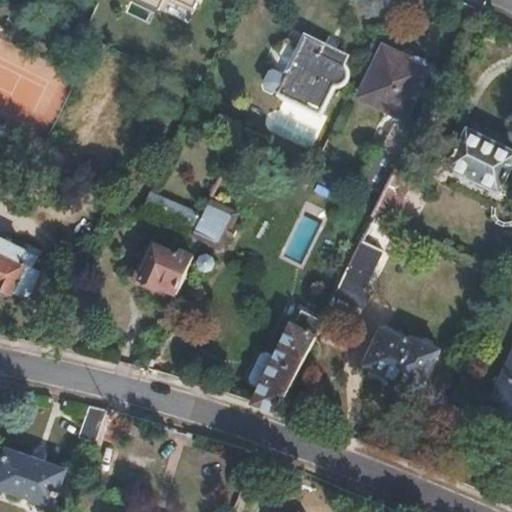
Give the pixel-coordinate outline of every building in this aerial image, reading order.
[(349,76),(350,73),(349,69),(347,66),(344,63),(348,55),(305,35),(299,46),(290,42),(268,87),(320,112),(335,82),(337,83),(339,83),(342,82),(347,80),(349,76)] [(268,87),(290,42),(285,39),(265,81),(266,86),(268,87)] [(406,116),(430,69),(428,68),(427,65),(427,62),(425,60),(422,58),(418,57),(414,58),(411,59),(386,47),(362,95),(406,116)] [(404,158),(418,129),(402,121),(400,125),(396,123),(387,142),(383,140),(380,146),(404,158)] [(436,160),(501,191),(511,169),(511,139),(497,132),(494,138),(468,126),(457,150),(444,143),(436,160)] [(398,171),(404,158),(380,146),(362,182),(387,194),(398,171)] [(411,195),(407,193),(414,179),(398,171),(387,194),(384,200),(404,210),(411,195)] [(223,251),(244,210),(214,195),(194,236),(204,241),(223,251)] [(155,217),(162,203),(151,197),(145,212),(155,217)] [(403,227),(409,213),(404,210),(384,200),(377,214),(403,227)] [(429,239),(442,213),(415,201),(409,213),(403,227),(425,237),(429,239)] [(194,236),(201,222),(162,203),(155,217),(194,236)] [(375,270),(393,232),(373,222),(337,295),(364,308),(380,273),(375,270)] [(32,273),(40,255),(1,236),(0,238),(0,289),(10,294),(15,292),(30,299),(40,277),(32,273)] [(198,256),(204,241),(194,236),(187,251),(198,256)] [(184,286),(198,256),(181,248),(179,253),(159,245),(144,277),(151,281),(149,286),(168,294),(171,289),(181,294),(184,286)] [(215,273),(219,264),(210,258),(204,259),(201,262),(201,269),(201,270),(205,273),(215,273)] [(280,411),(324,321),(300,309),(292,325),(291,325),(276,357),(268,353),(261,354),(251,375),(254,380),(263,384),(255,403),(265,406),(280,411)] [(363,367),(420,392),(440,350),(415,339),(413,343),(385,330),(377,347),(373,345),(363,367)] [(511,359),(491,402),(511,413),(511,359)] [(98,447),(110,412),(93,408),(81,441),(98,447)] [(0,489),(54,509),(66,474),(0,450),(0,489)] [(91,511),(100,489),(85,483),(75,510),(74,511),(91,511)]
